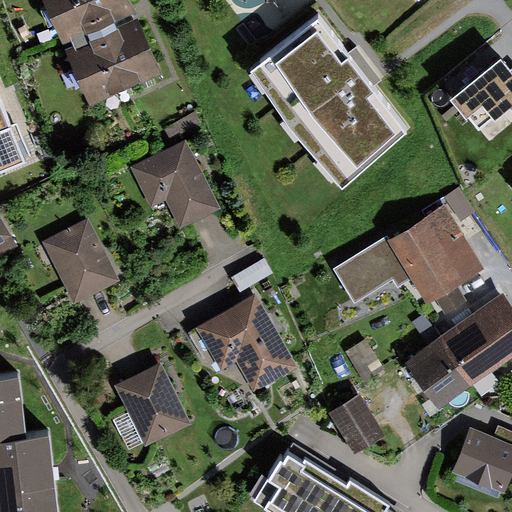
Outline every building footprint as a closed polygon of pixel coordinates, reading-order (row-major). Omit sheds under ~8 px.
[(124,0),(46,0),(65,45),(132,17),(124,0)] [(355,152),(403,113),(327,19),(279,57),(355,152)] [(159,73),(136,20),(68,49),(90,102),(159,73)] [(511,60),(501,46),(449,85),(479,124),(511,100),(511,101),(511,60)] [(0,167),(28,156),(0,87),(0,167)] [(187,136),(133,164),(162,220),(216,192),(187,136)] [(460,188),(445,197),(461,222),(476,212),(460,188)] [(445,206),(388,242),(411,280),(426,304),(484,269),(445,206)] [(0,212),(0,240),(12,234),(0,212)] [(97,219),(48,245),(81,307),(130,281),(97,219)] [(411,280),(388,242),(384,237),(332,269),(354,304),(393,279),(399,288),(411,280)] [(242,285),(273,270),(267,257),(236,272),(242,285)] [(511,307),(501,292),(441,335),(469,374),(511,344),(511,307)] [(264,297),(208,326),(245,396),(300,367),(264,297)] [(441,335),(413,356),(441,395),(469,374),(441,335)] [(366,340),(346,352),(364,382),(384,370),(366,340)] [(115,380),(145,442),(192,420),(161,357),(115,380)] [(383,429),(361,390),(330,407),(353,447),(383,429)] [(41,411),(0,415),(0,511),(40,511),(53,511),(41,411)] [(511,438),(467,422),(449,471),(507,493),(511,480),(511,438)] [(298,511),(327,467),(290,444),(258,494),(286,511),(298,511)] [(350,511),(364,490),(327,467),(298,511),(350,511)] [(400,511),(364,490),(350,511),(400,511)]
